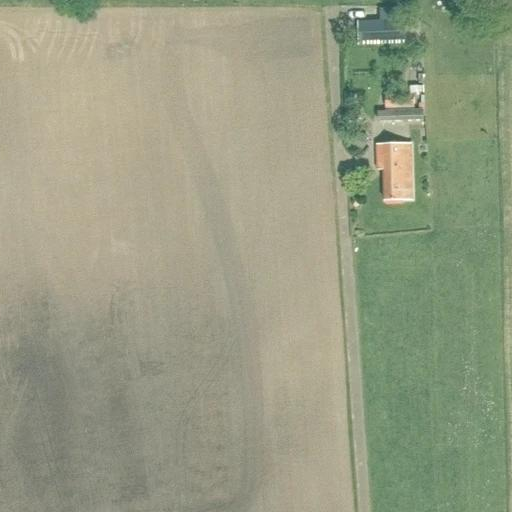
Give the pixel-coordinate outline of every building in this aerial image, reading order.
[(360,38),(382,37),(382,45),(405,44),(405,20),(360,22),(360,38)] [(355,93),(344,93),(345,106),(355,106),(355,93)] [(394,96),(394,109),(414,109),(414,95),(394,96)] [(423,110),(385,111),(385,122),(423,121),(423,110)] [(358,111),(346,111),(346,120),(358,120),(358,111)] [(412,201),(411,145),(377,145),(378,171),(384,171),(385,201),(412,201)]
